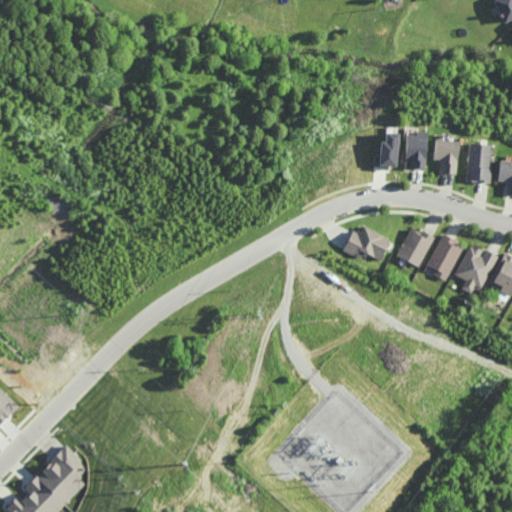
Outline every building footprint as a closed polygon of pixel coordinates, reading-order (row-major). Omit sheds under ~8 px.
[(511,20),(505,24),(499,13),(496,6),(493,0),(511,0),(511,20)] [(421,167),(420,167),(410,166),(407,166),(408,159),(405,159),(402,159),(398,159),(399,149),(401,149),(401,134),(402,131),(406,131),(406,130),(410,131),(410,132),(413,132),(413,127),(414,128),(424,128),(421,167)] [(395,169),(396,133),(384,133),(384,141),(379,141),(378,154),(373,154),(372,168),(395,169)] [(454,171),(452,171),(440,170),(439,170),(439,160),(438,160),(436,160),(436,157),(430,157),(432,136),(439,137),(447,137),(455,138),(454,158),(455,158),(454,171)] [(485,142),(488,142),(488,151),(487,159),(486,166),(489,166),(488,181),(487,181),(476,180),(475,180),(473,180),(463,179),(466,140),(479,141),(485,142)] [(511,193),(507,193),(505,193),(504,193),(505,182),(503,182),(501,182),(502,179),(495,178),(496,158),(504,158),(511,158),(511,193)] [(385,247),(386,248),(384,252),(380,260),(357,249),(355,253),(354,255),(340,248),(341,246),(348,232),(349,230),(350,228),(355,231),(356,229),(356,228),(359,229),(362,224),(390,238),(388,240),(385,247)] [(420,232),(421,229),(423,230),(426,232),(432,235),(433,236),(417,266),(402,257),(395,254),(409,226),(418,231),(420,232)] [(454,244),(455,242),(455,243),(457,244),(458,244),(462,246),(454,262),(455,262),(453,265),(445,279),(434,274),(433,273),(436,268),(429,265),(427,263),(443,232),(445,233),(453,238),(454,238),(455,238),(452,243),(454,244)] [(481,249),(478,254),(479,255),(481,256),(485,248),(487,249),(489,251),(496,254),(497,255),(480,287),(475,285),(471,291),(471,292),(461,287),(466,279),(454,273),(469,245),(472,247),(473,244),(481,249)] [(511,291),(510,295),(508,294),(501,291),(499,290),(502,286),(500,285),(498,287),(495,285),(494,282),(489,280),(504,252),(506,252),(511,256),(511,291)] [(0,423),(17,406),(0,389),(0,423)] [(59,511),(86,484),(79,478),(89,468),(66,446),(19,495),(18,494),(7,506),(12,511),(10,511),(59,511)]
